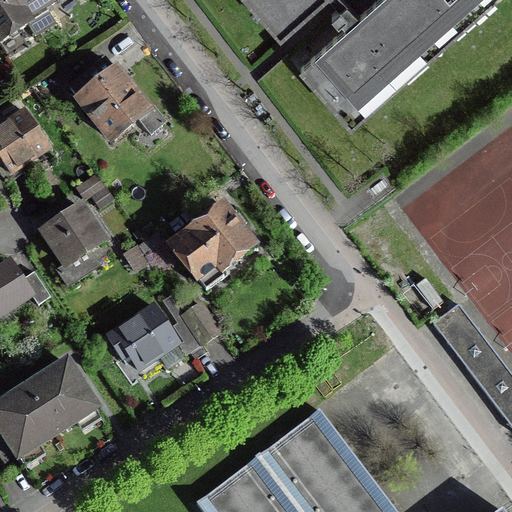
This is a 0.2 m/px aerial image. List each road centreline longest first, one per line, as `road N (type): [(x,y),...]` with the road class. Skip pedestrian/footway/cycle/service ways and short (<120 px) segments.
road 1 (residential): [(365,289),(39,511)]
road 2 (residential): [(365,289),(136,0)]
road 3 (residential): [(511,478),(365,289)]
